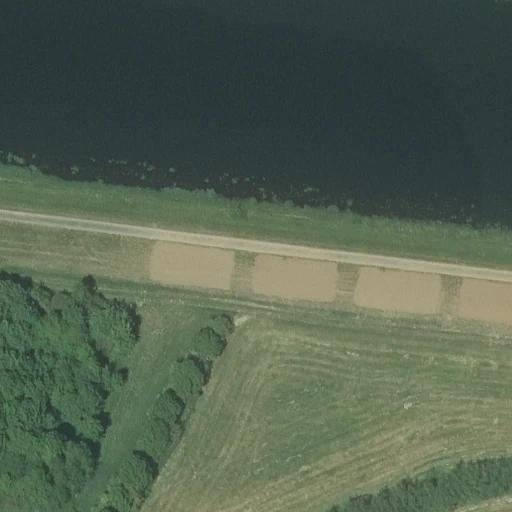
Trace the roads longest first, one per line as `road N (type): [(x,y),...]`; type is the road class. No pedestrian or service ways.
road 1 (unclassified): [(511,272),(0,206)]
road 2 (track): [(0,284),(292,316)]
